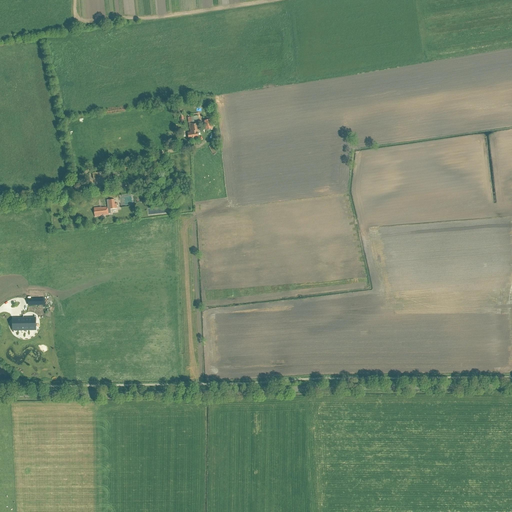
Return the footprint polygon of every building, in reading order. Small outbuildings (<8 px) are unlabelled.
[(204,122),(206,131),(211,130),(214,130),(213,124),(211,125),(210,120),(209,120),(209,117),(204,118),(205,121),(204,121),(204,122)] [(201,132),(199,121),(189,123),(190,132),(188,133),(189,139),(198,138),(198,132),(201,132)] [(125,174),(125,169),(124,169),(123,170),(122,170),(121,171),(120,171),(119,172),(119,171),(113,172),(114,179),(117,178),(117,179),(117,180),(117,181),(118,182),(118,183),(119,184),(119,185),(120,186),(121,186),(122,187),(123,187),(124,188),(125,188),(126,188),(126,183),(125,183),(124,183),(123,183),(122,182),(121,181),(121,180),(121,179),(121,178),(121,177),(122,176),(122,175),(123,174),(124,174),(125,174)] [(103,172),(92,174),(94,180),(104,178),(103,172)] [(107,201),(108,208),(99,208),(94,208),(94,210),(95,215),(95,217),(100,216),(109,215),(108,210),(111,210),(116,209),(118,208),(117,204),(115,205),(114,200),(107,201)] [(14,320),(14,332),(36,332),(36,321),(14,320)]
